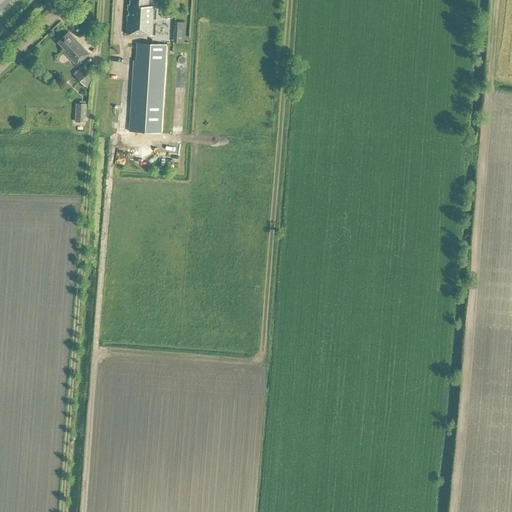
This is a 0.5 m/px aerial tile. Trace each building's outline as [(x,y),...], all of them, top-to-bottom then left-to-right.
[(152,35),(154,6),(148,6),(148,0),(129,0),(130,5),(128,4),(126,34),(152,35)] [(185,22),(174,21),(173,42),(183,42),(185,22)] [(58,42),(66,50),(64,52),(77,65),(89,54),(68,32),(58,42)] [(166,44),(152,43),(142,43),(135,42),(129,131),(160,133),(166,44)] [(92,75),(89,73),(84,67),(75,75),(86,87),(91,81),(92,75)] [(75,121),(85,122),(86,116),(89,116),(90,108),(86,108),(87,104),(76,103),(75,121)] [(116,185),(115,189),(114,193),(115,197),(116,201),(119,204),(123,206),(127,207),(131,206),(135,204),(138,201),(140,197),(141,193),(140,189),(138,185),(135,182),(131,181),(127,180),(123,181),(119,182),(116,185)]
